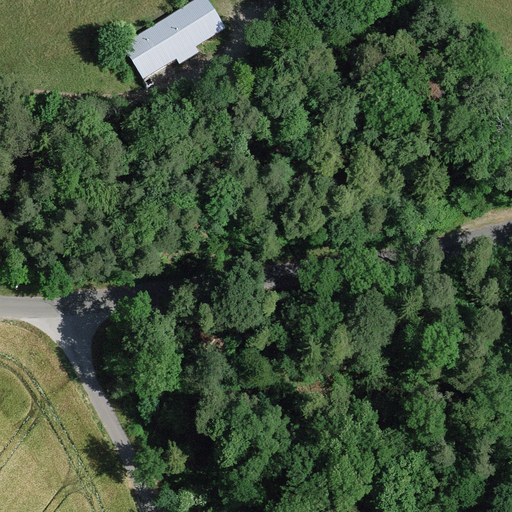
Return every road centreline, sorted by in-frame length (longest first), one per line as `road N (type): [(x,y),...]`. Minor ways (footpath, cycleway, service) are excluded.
road 1 (unclassified): [(23,304),(93,307),(511,227)]
road 2 (residential): [(23,304),(69,339),(121,433),(149,511)]
road 3 (track): [(0,101),(44,120),(170,100),(207,66)]
